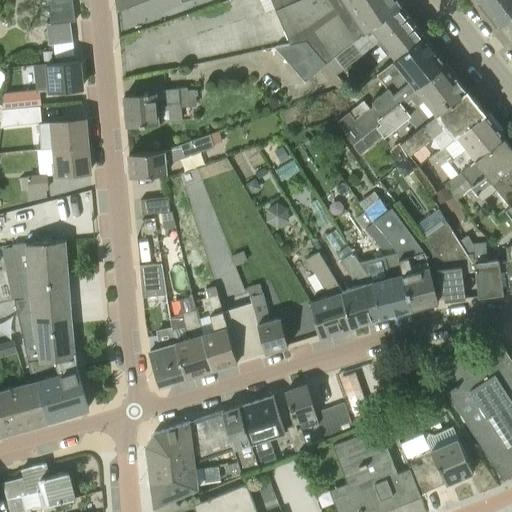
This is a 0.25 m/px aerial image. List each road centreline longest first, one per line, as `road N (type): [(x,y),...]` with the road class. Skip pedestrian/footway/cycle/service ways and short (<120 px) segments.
road 1 (residential): [(126,417),(134,388),(97,0)]
road 2 (residential): [(126,417),(397,333),(511,315)]
road 3 (residential): [(0,453),(126,417)]
road 4 (residential): [(511,94),(436,0)]
